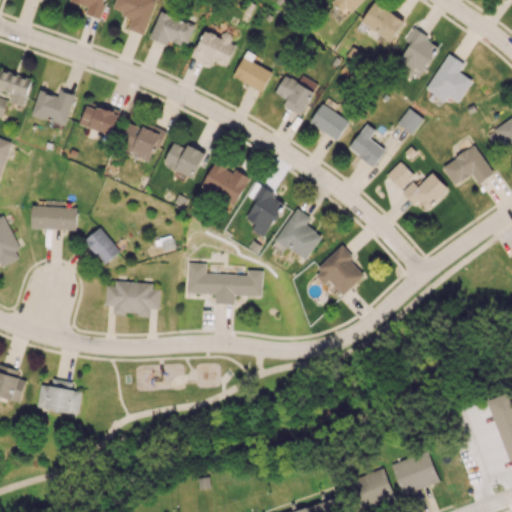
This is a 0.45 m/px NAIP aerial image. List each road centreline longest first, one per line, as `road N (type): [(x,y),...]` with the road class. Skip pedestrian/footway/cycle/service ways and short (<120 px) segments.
road 1 (residential): [(0,27),(235,119),(331,181),(423,273)]
road 2 (residential): [(511,209),(338,341),(305,349),(153,346)]
road 3 (residential): [(0,319),(91,345),(153,346)]
